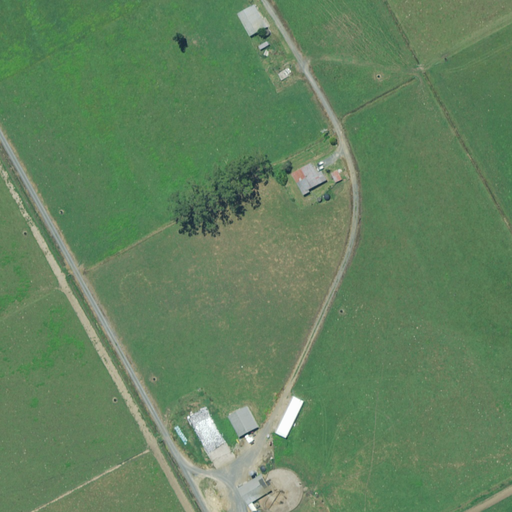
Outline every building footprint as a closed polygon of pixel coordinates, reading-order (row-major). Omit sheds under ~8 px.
[(269,27),(257,5),(240,14),(252,36),(269,27)] [(318,172),(313,163),(294,174),(306,195),(312,192),(311,190),(329,180),(323,170),(318,172)] [(344,179),(339,170),(333,173),(338,182),(344,179)] [(296,397),(278,432),(288,438),(306,402),(296,397)] [(248,406),(230,416),(241,437),(259,427),(248,406)] [(241,489),(251,505),(254,510),(259,507),(255,502),(273,491),(263,475),(241,489)]
